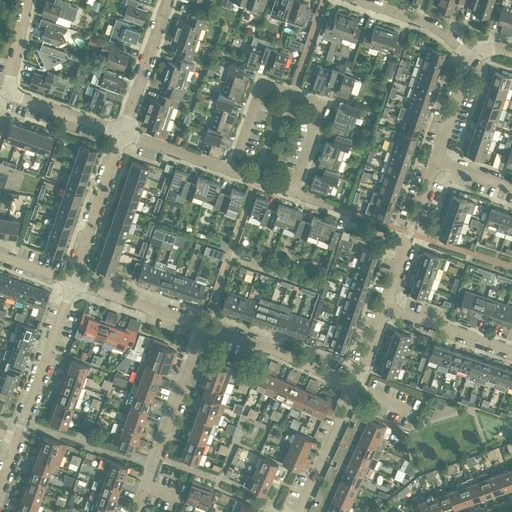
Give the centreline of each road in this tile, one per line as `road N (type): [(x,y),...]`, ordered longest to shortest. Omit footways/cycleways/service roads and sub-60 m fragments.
road 1 (residential): [(122,132),(7,92),(26,0)]
road 2 (residential): [(137,511),(203,326)]
road 3 (residential): [(17,440),(74,280)]
road 4 (residential): [(355,387),(203,326)]
road 5 (residential): [(74,280),(122,132)]
road 6 (residential): [(384,307),(435,166)]
road 7 (residential): [(122,132),(168,0)]
road 8 (residential): [(203,326),(74,280)]
road 9 (residential): [(297,511),(355,387)]
road 10 (residential): [(511,349),(384,307)]
road 11 (residential): [(361,0),(440,28),(473,54)]
road 12 (residential): [(231,170),(257,90),(291,94)]
